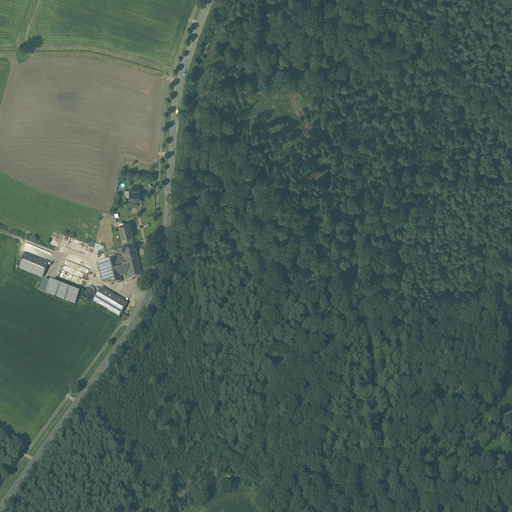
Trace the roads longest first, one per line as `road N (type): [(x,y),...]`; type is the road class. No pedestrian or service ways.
road 1 (secondary): [(0,507),(148,295),(164,247),(179,90)]
road 2 (track): [(285,348),(271,338),(228,202),(511,168)]
road 3 (track): [(248,478),(285,348),(418,318),(459,294),(511,245)]
road 4 (track): [(235,0),(196,86),(315,78),(423,46)]
road 5 (track): [(231,476),(197,406),(182,334),(148,295)]
road 6 (track): [(511,121),(369,0)]
road 7 (track): [(511,313),(483,320),(464,339),(436,436)]
road 8 (track): [(384,453),(363,330)]
